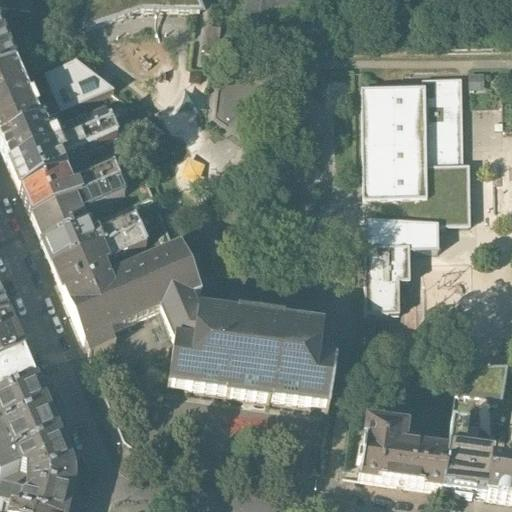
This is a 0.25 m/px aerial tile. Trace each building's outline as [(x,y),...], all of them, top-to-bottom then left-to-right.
[(1,0),(0,10),(30,15),(31,0),(1,0)] [(93,0),(89,2),(85,32),(140,14),(199,16),(191,0),(93,0)] [(247,0),(243,24),(294,34),(300,0),(247,0)] [(0,74),(13,69),(0,36),(0,74)] [(58,103),(35,112),(36,114),(35,115),(33,116),(38,126),(41,125),(111,96),(73,67),(47,78),(58,103)] [(0,141),(38,126),(33,116),(35,115),(36,114),(35,112),(31,103),(30,102),(28,103),(13,69),(0,74),(0,141)] [(426,89),(367,88),(365,198),(372,198),(371,216),(367,216),(366,319),(402,319),(402,283),(412,283),(413,245),(442,246),(442,224),(464,224),(464,166),(460,166),(461,80),(426,79),(426,89)] [(0,151),(5,162),(7,169),(110,126),(105,112),(52,134),(51,133),(50,133),(45,135),(41,125),(38,126),(0,141),(0,151)] [(12,179),(19,195),(63,177),(59,167),(64,165),(64,163),(64,162),(116,140),(110,126),(7,169),(12,179)] [(28,217),(30,221),(118,184),(112,170),(73,186),(73,185),(72,185),(67,186),(63,177),(19,195),(28,217)] [(35,233),(40,247),(85,229),(81,219),(85,217),(86,215),(86,214),(124,198),(118,184),(30,221),(35,233)] [(49,267),(51,273),(140,236),(134,221),(101,235),(97,224),(85,229),(40,247),(49,267)] [(56,285),(62,299),(107,280),(103,270),(107,268),(108,265),(146,249),(140,236),(51,273),(56,285)] [(323,418),(327,419),(338,336),(279,328),(279,326),(236,320),(236,322),(196,316),(191,303),(199,299),(179,250),(173,253),(173,252),(107,280),(62,299),(83,349),(88,360),(115,349),(110,337),(159,316),(173,349),(166,389),(165,389),(164,395),(169,396),(170,393),(190,396),(224,401),(224,404),(228,404),(228,403),(264,408),(264,410),(269,410),(270,408),(315,414),(323,415),(323,418)] [(6,320),(0,322),(0,366),(21,357),(12,336),(6,320)] [(26,370),(21,357),(0,366),(0,398),(33,385),(26,370)] [(504,371),(459,372),(455,398),(499,404),(504,371)] [(0,463),(56,441),(47,418),(33,385),(0,398),(0,463)] [(471,430),(455,427),(451,458),(446,496),(470,500),(490,503),(495,460),(473,456),(468,463),(463,455),(467,450),(471,430)] [(407,433),(369,428),(361,484),(399,489),(446,496),(451,458),(405,452),(407,433)] [(57,440),(56,441),(0,463),(0,480),(17,474),(16,472),(25,475),(25,498),(19,503),(19,501),(0,496),(0,511),(2,511),(66,511),(71,492),(71,487),(71,483),(71,479),(70,474),(64,456),(57,440)] [(511,440),(509,460),(495,460),(490,503),(511,506),(511,505),(511,440)]
